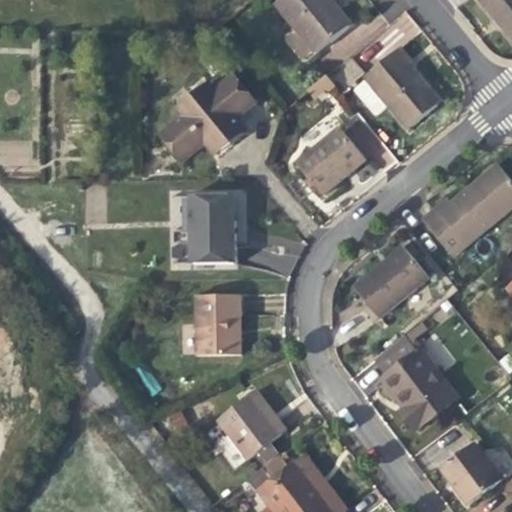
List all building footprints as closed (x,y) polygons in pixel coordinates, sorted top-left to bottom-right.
[(280,0),(276,4),(316,53),(352,24),(332,0),(280,0)] [(511,0),(480,0),(489,10),(511,38),(511,0)] [(403,45),(398,50),(414,69),(419,65),(403,45)] [(418,75),(414,69),(398,50),(366,76),(368,78),(389,104),(409,129),(441,103),(418,75)] [(205,144),(209,149),(243,122),(238,116),(256,102),(234,74),(216,89),(211,83),(177,110),(183,116),(161,134),(184,161),(205,144)] [(326,76),(318,83),(324,90),(326,93),(334,86),(326,76)] [(377,114),(389,104),(368,78),(356,88),(377,114)] [(324,90),(318,83),(309,90),(315,98),(324,90)] [(248,129),(243,122),(209,149),(215,156),(233,141),(248,129)] [(348,176),(367,160),(341,127),(297,163),(324,196),(348,176)] [(453,257),(511,208),(511,181),(498,164),(466,191),(451,203),(448,199),(422,220),(453,257)] [(238,265),(237,234),(232,234),(232,195),(192,195),(193,265),(238,265)] [(380,266),(354,287),(380,318),(429,278),(404,247),(380,266)] [(197,356),(241,356),(241,323),(241,295),(197,296),(197,356)] [(374,360),(386,376),(418,352),(405,336),(374,360)] [(418,352),(386,376),(407,403),(402,407),(419,430),(459,399),(421,350),(418,352)] [(398,402),(402,407),(407,403),(386,376),(381,380),(398,402)] [(250,461),(258,455),(273,444),(283,436),(266,414),(252,395),(219,420),(250,461)] [(475,443),(441,469),(456,488),(469,506),(503,481),(475,443)] [(281,455),(273,444),(258,455),(266,466),(281,455)] [(307,458),(300,463),(319,488),(326,483),(307,458)] [(274,481),(258,493),(270,508),(272,511),(346,511),(347,511),(329,487),(326,483),(319,488),(300,463),(299,462),(274,481)] [(258,493),(274,481),(264,468),(245,483),(255,496),(258,493)]
